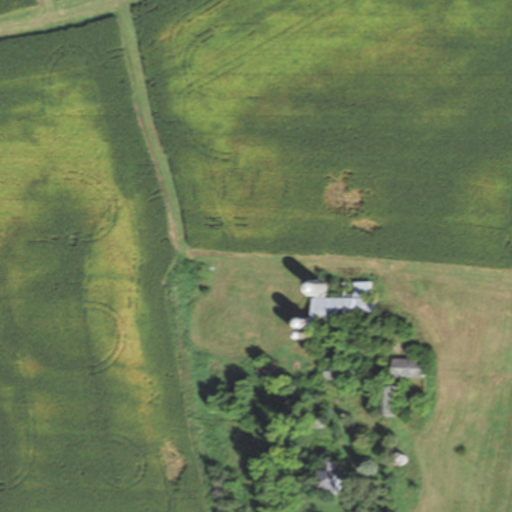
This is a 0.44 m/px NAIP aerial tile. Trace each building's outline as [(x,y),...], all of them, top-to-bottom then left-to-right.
[(312,320),(376,320),(375,281),(343,281),(343,297),(311,297),(312,320)] [(390,376),(423,376),(423,358),(390,358),(390,376)] [(325,379),(364,379),(364,363),(325,363),(325,379)] [(395,386),(378,386),(378,414),(395,414),(395,386)] [(322,413),(308,413),(308,427),(322,427),(322,413)]
